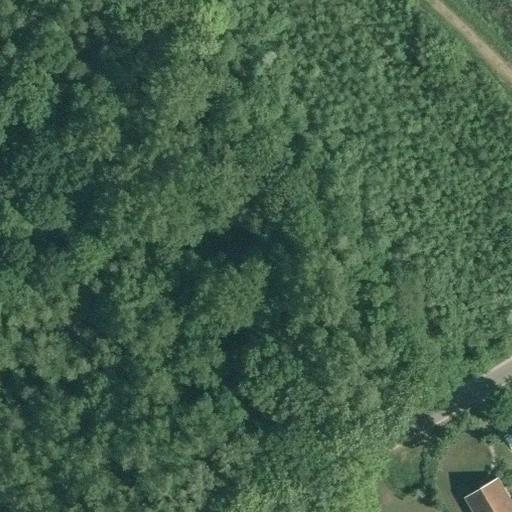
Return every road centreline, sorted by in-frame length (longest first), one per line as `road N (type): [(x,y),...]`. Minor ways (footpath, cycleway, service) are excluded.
road 1 (track): [(455,403),(184,0)]
road 2 (unclassified): [(267,511),(511,371)]
